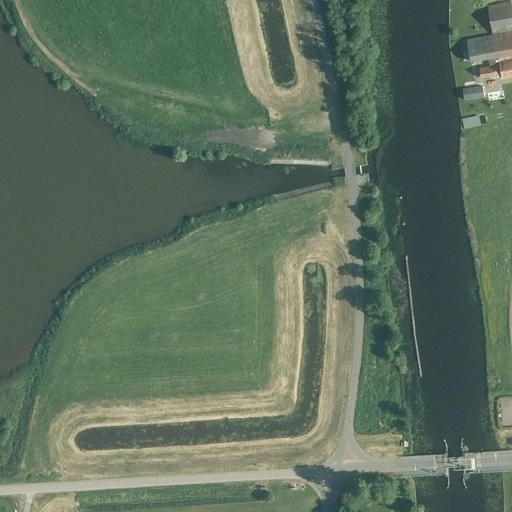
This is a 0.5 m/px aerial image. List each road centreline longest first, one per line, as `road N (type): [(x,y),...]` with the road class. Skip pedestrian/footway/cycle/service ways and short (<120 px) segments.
road 1 (unclassified): [(345,433),(359,304),(353,201),(313,0)]
road 2 (tertiary): [(299,472),(0,490)]
road 3 (tertiary): [(511,459),(371,467)]
